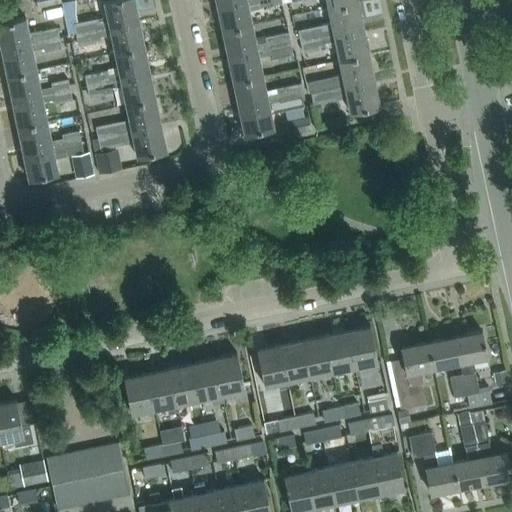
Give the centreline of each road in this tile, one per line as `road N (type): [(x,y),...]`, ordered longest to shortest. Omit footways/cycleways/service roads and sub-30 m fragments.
road 1 (residential): [(0,364),(430,276),(452,256),(430,119)]
road 2 (residential): [(0,190),(35,201),(176,173),(201,157),(206,125),(179,0)]
road 3 (tertiary): [(511,230),(485,107)]
road 4 (residential): [(430,119),(405,0)]
